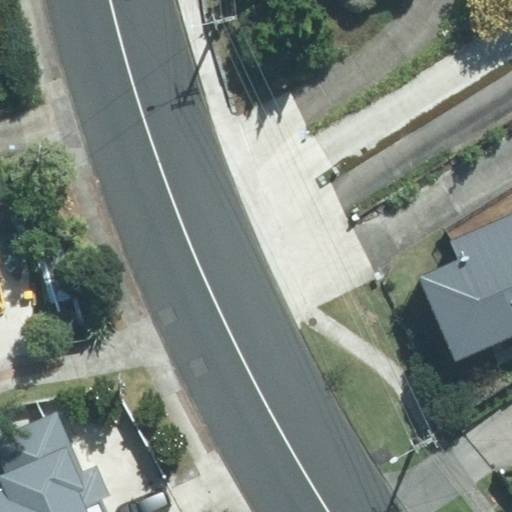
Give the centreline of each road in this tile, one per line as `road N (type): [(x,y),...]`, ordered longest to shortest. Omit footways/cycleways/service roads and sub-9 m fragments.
road 1 (secondary): [(111,0),(178,220),(216,309),(329,511)]
road 2 (unknown): [(178,220),(511,35)]
